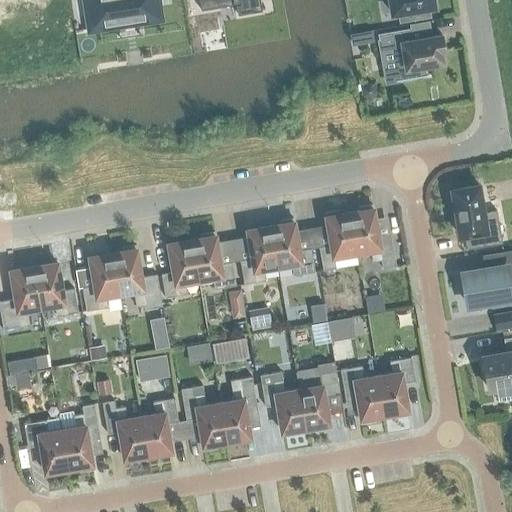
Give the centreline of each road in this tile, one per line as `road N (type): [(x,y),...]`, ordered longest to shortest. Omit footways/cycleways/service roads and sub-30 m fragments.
road 1 (residential): [(42,511),(457,438)]
road 2 (residential): [(0,232),(407,163)]
road 3 (residential): [(407,163),(457,438)]
road 4 (residential): [(407,163),(475,148),(494,127),(475,0)]
